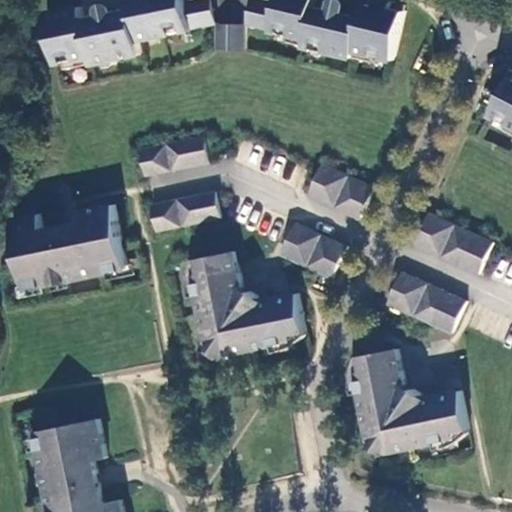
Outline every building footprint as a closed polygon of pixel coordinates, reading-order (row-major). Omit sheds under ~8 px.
[(89,29),(87,22),(83,8),(49,14),(59,65),(92,58),(93,64),(144,54),(141,41),(220,24),(215,0),(132,0),(136,20),(113,24),(89,29)] [(357,51),(397,61),(408,12),(395,9),(396,4),(382,0),(368,0),(362,23),(337,18),(316,13),(318,0),(253,0),(247,24),(307,40),(306,47),(355,59),(357,51)] [(248,52),(248,25),(220,25),(220,52),(248,52)] [(511,77),(493,114),(511,123),(511,77)] [(148,176),(213,163),(208,137),(144,150),(148,176)] [(363,219),(377,188),(326,164),(311,195),(363,219)] [(159,231),(224,218),(218,193),(154,206),(159,231)] [(130,270),(126,247),(119,206),(79,212),(81,225),(62,229),(45,232),(43,215),(14,220),(22,267),(27,292),(130,270)] [(417,244),(482,275),(496,243),(431,212),(417,244)] [(335,278),(350,247),(299,223),(284,255),(335,278)] [(295,335),(310,333),(301,293),(265,300),(256,293),(245,285),(238,252),(199,260),(201,275),(195,276),(210,345),(225,356),(296,341),(295,335)] [(391,304),(455,334),(469,302),(404,273),(391,304)] [(457,432),(471,429),(463,392),(428,398),(408,383),(400,349),(361,357),(364,372),(358,373),(374,441),(390,453),(459,439),(457,432)] [(56,511),(128,511),(126,500),(109,503),(100,461),(113,459),(106,426),(91,423),(40,432),(56,511)]
